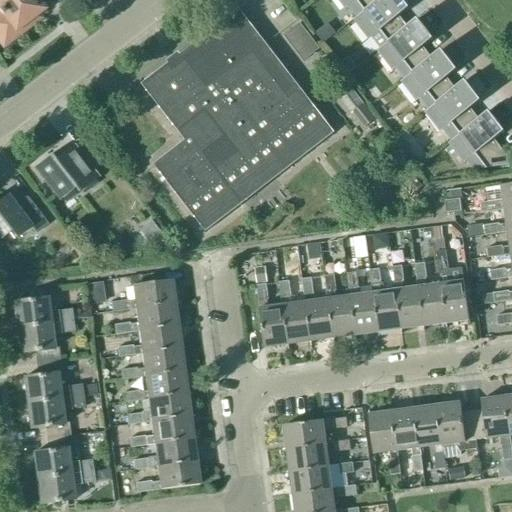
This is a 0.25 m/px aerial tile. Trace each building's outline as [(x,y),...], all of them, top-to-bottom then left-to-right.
[(0,41),(3,45),(30,25),(27,21),(41,10),(35,2),(37,0),(0,0),(0,9),(0,10),(0,14),(0,15),(0,41)] [(381,0),(342,0),(357,19),(381,0)] [(408,29),(407,28),(399,17),(409,10),(401,0),(381,0),(357,19),(381,50),(408,29)] [(205,233),(334,134),(239,10),(141,85),(185,142),(153,166),(205,233)] [(432,60),(431,59),(423,48),(433,41),(418,20),(407,28),(408,29),(381,50),(405,81),(432,60)] [(303,61),(319,49),(299,23),(283,35),(303,61)] [(455,90),(447,79),(457,71),(441,51),(431,59),(432,60),(405,81),(428,111),(455,90)] [(351,115),(364,104),(346,81),(333,91),(351,115)] [(479,121),(471,110),(481,102),(465,82),(455,90),(428,111),(452,142),(479,121)] [(479,121),(452,142),(474,171),(511,166),(511,163),(495,141),(505,133),(489,113),(479,121)] [(103,163),(87,142),(76,151),(73,146),(54,161),(50,156),(34,169),(59,201),(74,189),(78,194),(98,179),(93,172),(103,163)] [(423,186),(413,176),(405,184),(415,194),(423,186)] [(504,210),(511,209),(511,185),(501,187),(503,201),(480,204),(481,214),(504,211),(504,210)] [(15,207),(7,196),(0,201),(0,240),(11,232),(16,239),(31,228),(36,235),(48,226),(27,198),(15,207)] [(446,214),(461,212),(460,200),(445,202),(446,214)] [(508,233),(511,232),(511,209),(504,210),(504,211),(506,224),(483,227),(485,236),(508,233)] [(158,255),(171,246),(153,221),(140,230),(158,255)] [(388,231),(349,237),(352,257),(369,255),(368,247),(390,244),(388,231)] [(511,255),(511,232),(508,233),(509,246),(487,249),(488,259),(511,256),(511,255)] [(511,278),(511,255),(511,256),(511,263),(511,268),(490,272),(491,281),(511,278)] [(441,285),(446,325),(469,322),(464,282),(450,284),(447,261),(437,262),(440,285),(441,285)] [(441,285),(440,285),(427,287),(424,264),(415,265),(418,288),(423,328),(446,325),(441,285)] [(418,288),(405,290),(402,267),(392,268),(395,291),(401,331),(423,328),(418,288)] [(256,285),(267,284),(265,268),(254,269),(256,285)] [(395,291),(382,293),(379,270),(370,272),(373,294),(378,334),(401,331),(395,291)] [(373,294),(360,296),(356,273),(347,275),(350,298),(350,297),(356,337),(378,334),(373,294)] [(350,297),(350,298),(337,299),(334,276),(324,278),(327,301),(333,340),(356,337),(350,297)] [(333,340),(327,301),(314,302),(311,279),(302,281),(305,304),(311,343),(333,340)] [(135,310),(175,304),(172,281),(132,287),(134,300),(111,303),(112,313),(135,310)] [(305,304),(292,305),(289,282),(279,284),(282,307),(283,307),(288,346),(311,343),(305,304)] [(283,307),(282,307),(269,308),(266,285),(256,287),(260,310),(259,310),(265,349),(288,346),(283,307)] [(511,291),(493,295),(495,304),(511,301),(511,291)] [(16,329),(72,322),(71,311),(49,313),(47,299),(12,303),(16,329)] [(138,332),(178,327),(175,304),(135,310),(137,323),(114,326),(115,336),(138,333),(138,332)] [(511,314),(496,317),(498,327),(511,324),(511,314)] [(36,365),(60,362),(58,349),(53,349),(52,336),(74,333),(72,322),(16,329),(20,355),(34,353),(36,365)] [(141,355),(181,350),(178,327),(138,332),(138,333),(140,346),(117,349),(118,358),(141,355)] [(144,377),(184,372),(181,350),(141,355),(143,368),(120,371),(121,381),(144,378),(144,377)] [(26,405),(83,397),(82,394),(93,392),(93,387),(81,388),(81,386),(59,389),(57,375),(61,375),(60,362),(36,365),(37,377),(23,379),(26,405)] [(147,400),(187,395),(184,372),(144,377),(144,378),(146,391),(123,394),(124,403),(147,400)] [(150,423),(190,417),(187,395),(147,400),(149,413),(126,416),(127,426),(150,423)] [(46,440),(70,437),(68,424),(64,425),(62,411),(84,408),(83,397),(26,405),(29,430),(44,428),(46,440)] [(483,411),(472,413),(476,441),(477,441),(486,440),(500,438),(504,462),(511,460),(511,451),(510,438),(505,398),(481,401),(483,411)] [(460,404),(437,407),(442,446),(455,445),(459,452),(478,450),(477,441),(476,441),(472,413),(462,414),(460,404)] [(437,407),(414,410),(420,449),(433,448),(442,446),(437,407)] [(414,410),(392,413),(397,452),(410,451),(420,449),(414,410)] [(392,413),(368,416),(374,455),(388,454),(391,476),(400,475),(397,452),(392,413)] [(153,445),(193,440),(190,417),(150,423),(152,436),(129,439),(130,449),(153,446),(153,445)] [(346,419),(330,421),(331,431),(347,428),(346,419)] [(323,422),(283,427),(287,450),(326,445),(324,432),(323,422)] [(36,480),(93,472),(91,461),(69,464),(67,451),(71,450),(70,437),(46,440),(47,452),(33,454),(36,480)] [(156,468),(196,463),(193,440),(153,445),(153,446),(155,459),(132,462),(133,471),(156,468)] [(349,442),(333,444),(335,453),(350,451),(349,442)] [(326,445),(287,450),(290,473),(329,467),(327,454),(326,445)] [(443,453),(434,454),(436,471),(445,469),(443,453)] [(421,456),(411,457),(413,474),(423,472),(421,456)] [(156,468),(158,481),(135,484),(136,494),(159,491),(199,486),(196,463),(156,468)] [(329,467),(290,473),(293,495),(332,490),(331,477),(353,474),(352,464),(329,467)] [(450,481),(465,479),(464,467),(448,470),(450,481)] [(96,483),(111,480),(109,470),(95,472),(96,483)] [(93,472),(36,480),(40,506),(74,501),(72,487),(94,484),(93,472)] [(355,487),(339,489),(341,498),(356,496),(355,487)] [(332,490),(293,495),(294,511),(335,511),(334,499),(332,490)]
